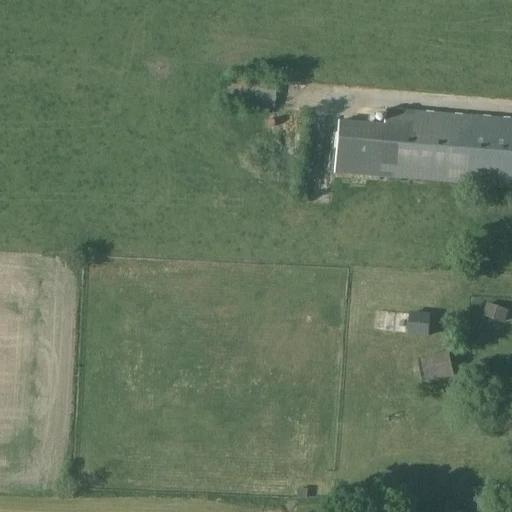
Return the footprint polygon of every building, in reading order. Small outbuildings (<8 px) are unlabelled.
[(219,77),(218,103),(269,104),(270,79),(219,77)] [(511,119),(387,109),(384,142),(381,178),(511,188),(511,119)] [(312,117),(303,194),(321,196),(329,119),(312,117)] [(336,138),(333,174),(381,178),(384,142),(336,138)] [(487,304),(482,317),(504,325),(509,312),(487,304)] [(410,314),(409,335),(428,337),(430,316),(410,314)] [(448,354),(433,357),(437,379),(452,376),(448,354)] [(477,489),(477,503),(510,505),(511,491),(477,489)]
